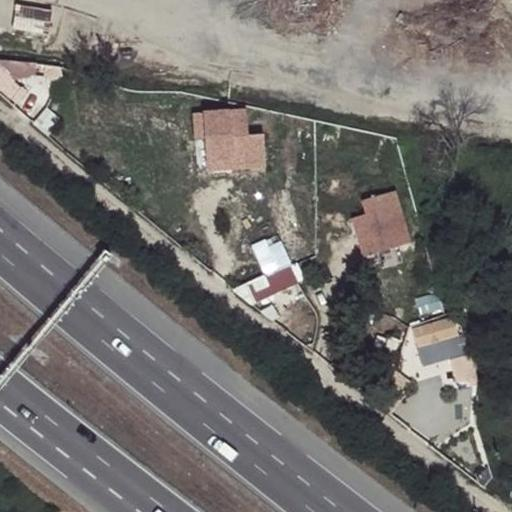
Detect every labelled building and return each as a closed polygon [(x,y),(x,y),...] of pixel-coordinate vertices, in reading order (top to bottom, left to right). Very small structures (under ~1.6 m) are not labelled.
[(0,89),(40,87),(38,58),(0,60),(0,89)] [(247,109),(202,113),(207,174),(265,169),(262,135),(249,136),(247,109)] [(396,191),(360,201),(364,215),(350,219),(361,259),(399,249),(394,230),(406,226),(396,191)] [(293,266),(232,290),(251,306),(301,285),(293,266)] [(466,353),(454,316),(411,330),(423,367),(466,353)]
